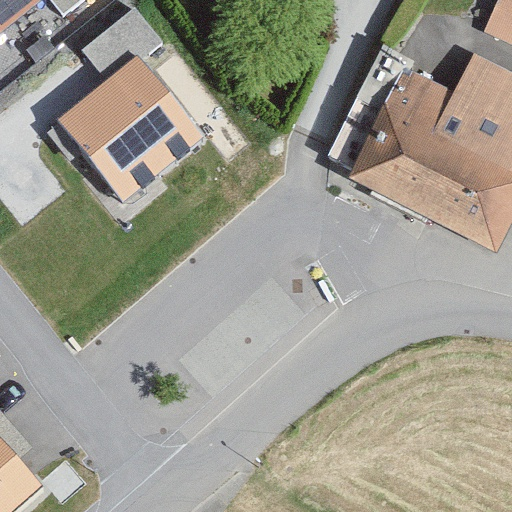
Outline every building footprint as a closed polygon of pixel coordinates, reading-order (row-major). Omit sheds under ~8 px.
[(0,0),(0,25),(4,31),(43,0),(44,0),(64,24),(93,0),(0,0)] [(511,0),(504,0),(492,26),(511,35),(511,0)] [(139,54),(56,120),(124,206),(207,140),(139,54)] [(467,107),(414,83),(362,198),(507,263),(511,253),(511,85),(482,72),(467,107)] [(0,511),(18,511),(44,490),(0,438),(0,511)]
